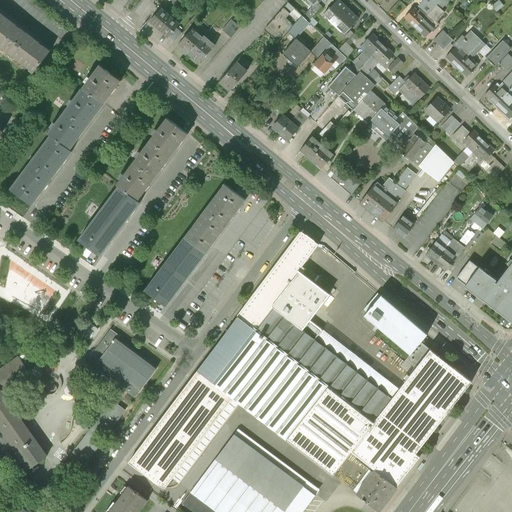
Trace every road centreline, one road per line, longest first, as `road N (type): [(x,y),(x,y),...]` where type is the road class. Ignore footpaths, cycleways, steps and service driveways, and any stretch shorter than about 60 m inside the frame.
road 1 (residential): [(196,353),(0,215)]
road 2 (residential): [(511,143),(361,0)]
road 3 (residential): [(77,511),(196,353)]
road 4 (residential): [(196,353),(308,202)]
road 5 (primary): [(387,267),(395,287),(500,379)]
road 6 (primary): [(237,140),(116,38)]
road 7 (primary): [(511,361),(408,272),(387,267)]
